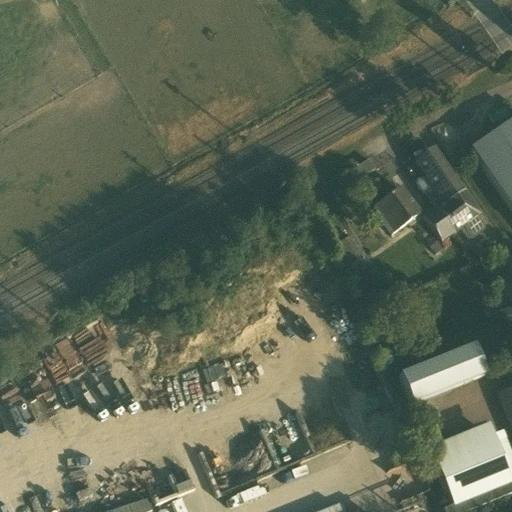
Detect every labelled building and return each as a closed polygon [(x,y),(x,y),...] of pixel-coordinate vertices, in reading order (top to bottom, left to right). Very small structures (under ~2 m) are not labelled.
[(511,121),(467,152),(511,217),(511,121)] [(437,197),(443,204),(458,193),(430,153),(414,163),(428,183),(437,197)] [(349,173),(355,183),(373,173),(367,162),(349,173)] [(426,205),(437,197),(428,183),(417,191),(426,205)] [(371,212),(391,237),(406,226),(417,217),(418,217),(399,191),(371,212)] [(451,237),(460,230),(474,219),(475,218),(458,193),(443,204),(432,212),(451,237)] [(428,231),(439,246),(451,237),(432,212),(420,221),(428,231)] [(420,237),(428,231),(420,221),(417,217),(406,226),(409,229),(415,230),(420,237)] [(482,230),(474,219),(460,230),(468,240),(482,230)] [(350,237),(335,247),(347,266),(362,256),(350,237)] [(371,271),(351,282),(358,295),(378,284),(371,271)] [(492,324),(511,316),(511,307),(489,315),(492,324)] [(369,320),(359,324),(370,349),(380,344),(369,320)] [(397,379),(408,408),(483,379),(471,349),(397,379)] [(511,392),(498,398),(511,432),(511,392)] [(413,430),(436,421),(432,411),(409,420),(413,430)] [(419,441),(441,432),(436,421),(413,430),(418,442),(419,441)] [(419,441),(428,463),(450,455),(441,432),(419,441)] [(511,463),(501,436),(489,440),(507,485),(511,483),(511,463)] [(432,464),(450,508),(507,485),(489,440),(432,464)] [(441,511),(471,511),(511,496),(507,485),(450,508),(441,511)] [(115,511),(148,511),(144,503),(115,511)]
